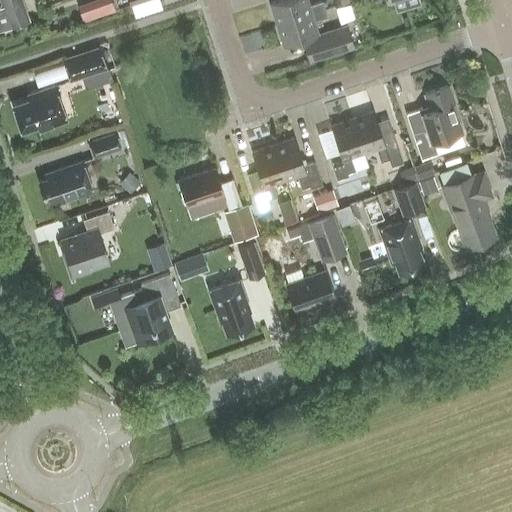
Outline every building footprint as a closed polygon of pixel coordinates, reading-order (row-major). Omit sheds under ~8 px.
[(0,0),(2,3),(0,3),(0,28),(29,18),(22,0),(0,0)] [(85,0),(75,5),(81,21),(112,8),(108,0),(85,0)] [(276,24),(324,9),(322,1),(308,5),(306,0),(278,0),(269,3),(276,24)] [(283,45),(303,39),(310,61),(354,47),(347,25),(317,34),(313,21),(327,17),(324,9),(276,24),(283,45)] [(98,46),(62,58),(69,81),(106,69),(98,46)] [(39,129),(65,120),(53,85),(27,94),(28,99),(11,105),(20,130),(37,125),(39,129)] [(447,86),(425,94),(429,106),(405,114),(421,159),(437,154),(433,142),(460,133),(450,104),(452,103),(447,86)] [(372,111),(351,118),(363,153),(375,148),(380,162),(388,159),(390,167),(402,163),(393,134),(381,138),(372,111)] [(350,157),(363,153),(351,118),(330,125),(339,152),(328,156),(336,180),(348,176),(347,173),(355,171),(350,157)] [(123,129),(88,141),(93,158),(122,149),(121,146),(128,144),(123,129)] [(293,138),(272,145),(284,179),(296,175),(301,189),(309,186),(310,189),(322,185),(314,161),(302,165),(293,138)] [(284,179),(272,145),(251,152),(260,179),(249,183),(258,211),(270,207),(268,200),(276,197),(271,184),(284,179)] [(53,200),(55,204),(92,191),(82,161),(45,174),(46,178),(38,181),(45,203),(53,200)] [(434,173),(429,161),(414,166),(418,179),(434,173)] [(412,167),(399,172),(404,184),(417,180),(412,167)] [(214,168),(177,181),(186,206),(222,193),(228,211),(241,207),(232,179),(219,183),(214,168)] [(465,247),(494,237),(485,211),(486,211),(481,199),(490,195),(482,172),(473,176),(473,174),(441,186),(450,210),(451,210),(465,247)] [(433,177),(419,182),(423,194),(437,189),(433,177)] [(393,190),(402,215),(425,207),(416,181),(393,190)] [(332,190),(312,197),(318,212),(337,205),(332,190)] [(285,226),(297,222),(289,200),(277,204),(285,226)] [(228,211),(223,213),(233,242),(258,234),(247,204),(241,207),(228,211)] [(98,233),(113,228),(107,211),(82,219),(86,231),(60,239),(67,259),(64,260),(70,278),(89,272),(88,270),(108,263),(98,233)] [(322,263),(346,254),(331,215),(307,224),(322,263)] [(398,272),(422,263),(412,235),(415,234),(410,218),(379,229),(391,263),(394,262),(398,272)] [(237,247),(248,279),(265,273),(253,241),(237,247)] [(372,257),(357,261),(361,273),(376,269),(372,257)] [(285,285),(294,310),(334,295),(325,271),(305,278),(302,270),(287,275),(290,284),(285,285)] [(180,306),(168,273),(140,284),(141,288),(118,297),(122,308),(113,312),(125,346),(171,329),(165,311),(180,306)] [(246,302),(238,279),(208,290),(219,322),(221,321),(225,334),(253,324),(245,303),(246,302)]
